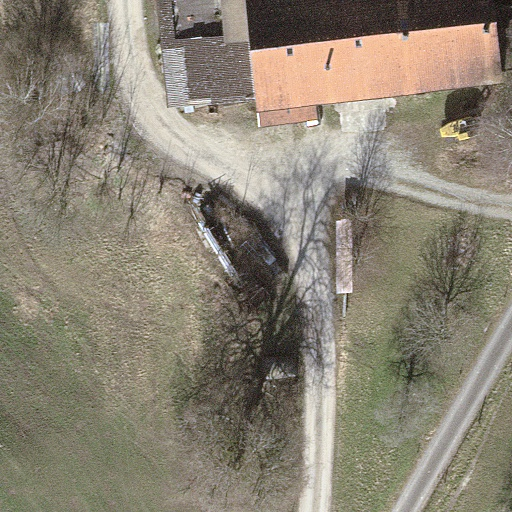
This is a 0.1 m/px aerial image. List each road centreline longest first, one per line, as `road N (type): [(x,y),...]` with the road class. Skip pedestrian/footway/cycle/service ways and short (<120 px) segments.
road 1 (track): [(316,511),(321,339),(309,211),(281,186),(222,163),(162,122),(135,88),(124,0)]
road 2 (track): [(281,186),(330,163),(402,173),(489,209),(511,206)]
road 3 (track): [(391,511),(511,322)]
